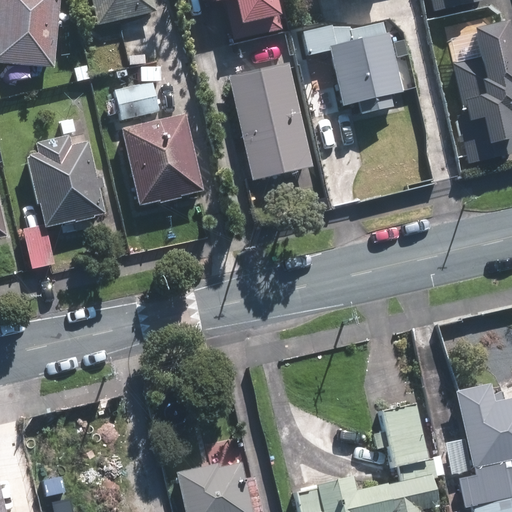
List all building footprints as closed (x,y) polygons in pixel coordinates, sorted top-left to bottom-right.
[(64,0),(0,0),(0,9),(0,63),(58,68),(64,0)] [(92,0),(99,25),(157,12),(154,0),(92,0)] [(272,0),(222,0),(231,40),(279,30),(272,0)] [(433,0),(435,10),(479,0),(433,0)] [(170,58),(159,12),(120,21),(131,67),(170,58)] [(344,17),(337,19),(298,29),(303,56),(325,51),(337,106),(349,103),(352,115),(386,107),(383,95),(397,92),(382,24),(348,32),(344,17)] [(511,21),(477,29),(483,58),(448,65),(469,162),(511,152),(511,21)] [(278,63),(225,75),(248,180),(308,167),(285,62),(278,63)] [(121,120),(160,111),(153,82),(114,90),(121,120)] [(122,129),(140,205),(204,191),(186,115),(184,115),(122,129)] [(77,131),(74,117),(61,119),(64,134),(77,131)] [(71,144),(69,134),(34,143),(36,152),(28,154),(28,156),(26,157),(36,202),(39,202),(44,223),(24,227),(34,268),(56,263),(47,226),(106,213),(88,140),(71,144)] [(0,196),(0,238),(9,236),(0,196)] [(417,385),(410,354),(393,358),(400,389),(417,385)] [(511,511),(511,396),(491,401),(487,382),(453,390),(463,438),(445,442),(451,471),(471,467),(473,474),(457,477),(463,506),(473,504),(474,511),(511,511)] [(416,459),(403,402),(367,410),(371,431),(362,433),(365,448),(374,446),(379,468),(388,465),(390,480),(344,491),(341,476),(304,485),(305,488),(285,492),(288,511),(408,511),(408,509),(427,505),(421,478),(429,477),(425,457),(416,459)] [(216,467),(215,461),(173,471),(183,511),(259,511),(251,476),(243,478),(240,461),(216,467)] [(69,489),(73,511),(134,511),(124,464),(90,471),(93,485),(69,489)] [(0,511),(11,511),(5,482),(0,482),(0,511)]
